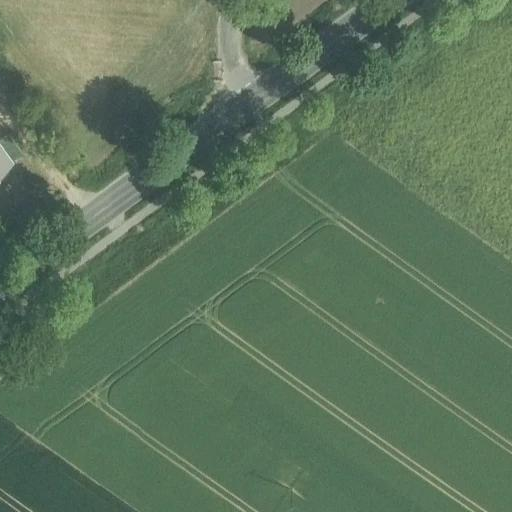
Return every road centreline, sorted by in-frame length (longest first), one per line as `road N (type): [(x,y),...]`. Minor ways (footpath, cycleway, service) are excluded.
road 1 (primary): [(254,97),(0,280)]
road 2 (primary): [(387,0),(254,97)]
